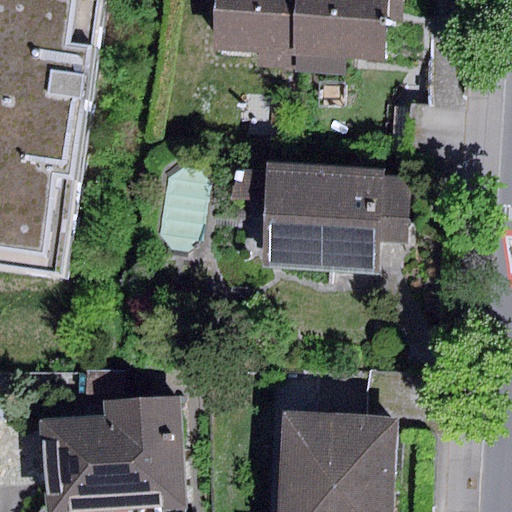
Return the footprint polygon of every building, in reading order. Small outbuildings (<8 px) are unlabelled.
[(96,0),(0,0),(0,267),(56,276),(96,0)] [(292,70),(297,0),(217,0),(214,49),(259,52),(257,67),(292,70)] [(386,0),(297,0),(292,70),(345,74),(347,57),(382,59),(386,0)] [(413,175),(268,167),(268,172),(266,200),(262,268),(379,274),(381,241),(409,243),(413,175)] [(266,200),(268,172),(233,169),(231,198),(266,200)] [(106,422),(44,425),(47,511),(186,511),(181,399),(105,402),(106,422)] [(394,511),(400,421),(283,414),(277,511),(394,511)]
